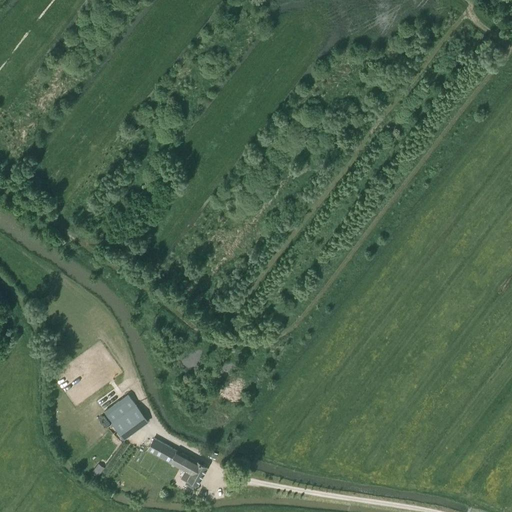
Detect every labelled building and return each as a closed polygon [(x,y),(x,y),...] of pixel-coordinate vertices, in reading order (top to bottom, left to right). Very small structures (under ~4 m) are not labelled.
[(54,280),(47,273),(36,286),(43,292),(54,280)] [(136,404),(128,394),(104,411),(112,422),(120,416),(136,404)] [(120,416),(112,422),(124,438),(132,432),(120,416)] [(154,438),(147,450),(170,462),(185,471),(181,478),(187,481),(186,483),(194,488),(196,486),(197,487),(207,467),(176,450),(154,438)] [(99,463),(93,471),(99,475),(105,467),(99,463)]
